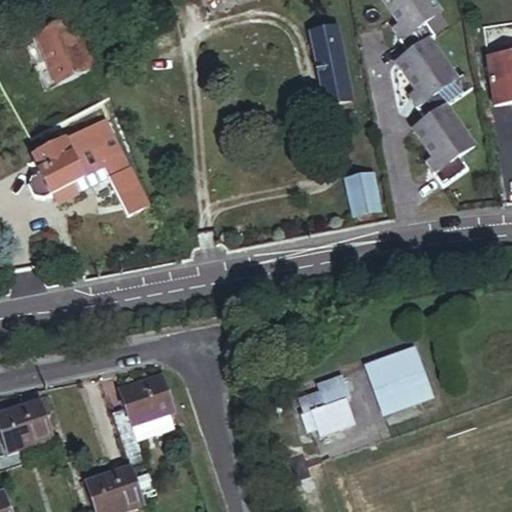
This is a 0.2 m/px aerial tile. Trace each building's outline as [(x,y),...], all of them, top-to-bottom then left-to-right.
[(444,17),(431,0),(389,0),(386,2),(404,29),(412,40),(404,45),(414,60),(401,68),(419,94),(426,104),(418,110),(428,124),(415,133),(434,159),(441,169),(433,175),(442,189),(467,172),(459,162),(477,149),(448,108),(451,106),(443,95),(460,83),(430,41),(434,38),(427,29),(444,17)] [(92,72),(70,23),(30,41),(52,90),(92,72)] [(347,29),(308,38),(324,110),(363,102),(347,29)] [(412,40),(404,29),(396,34),(404,45),(412,40)] [(511,106),(511,63),(509,64),(509,59),(487,61),(492,108),(511,106)] [(426,104),(419,94),(411,100),(418,110),(426,104)] [(106,126),(93,132),(104,154),(116,148),(106,126)] [(78,196),(72,186),(82,181),(83,178),(91,174),(86,163),(104,154),(93,132),(64,146),(62,141),(36,154),(38,159),(33,161),(41,176),(31,180),(28,189),(32,199),(42,201),(52,197),(57,206),(78,196)] [(104,154),(86,163),(91,174),(110,165),(116,177),(128,171),(116,148),(104,154)] [(441,169),(434,159),(426,165),(433,175),(441,169)] [(116,177),(107,181),(115,198),(136,188),(128,171),(116,177)] [(375,178),(346,183),(352,217),(381,212),(375,178)] [(481,304),(492,361),(511,357),(511,335),(505,299),(481,304)] [(432,403),(414,356),(366,374),(383,421),(432,403)] [(111,416),(130,471),(145,466),(133,430),(177,416),(165,380),(121,395),(127,411),(111,416)] [(350,404),(342,383),(317,392),(319,399),(298,406),(304,422),(301,423),(307,439),(317,436),(320,444),(356,431),(347,405),(350,404)] [(54,441),(42,403),(0,416),(0,431),(8,456),(54,441)] [(133,511),(142,509),(130,471),(85,487),(93,511),(133,511)] [(0,511),(8,511),(5,503),(0,504),(0,511)]
